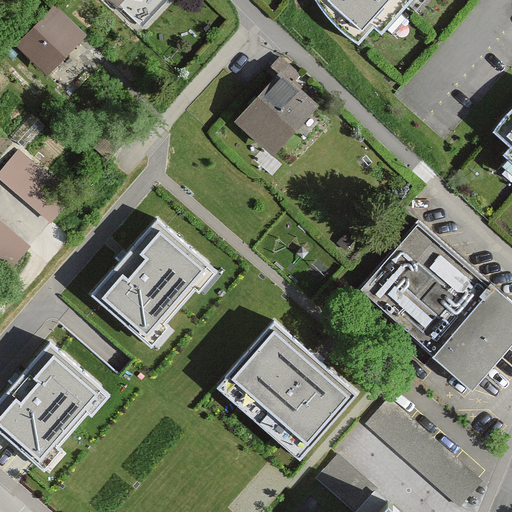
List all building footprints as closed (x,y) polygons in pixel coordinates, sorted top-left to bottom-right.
[(103,0),(117,12),(127,0),(103,0)] [(404,0),(316,0),(314,3),(363,46),(404,0)] [(57,7),(17,49),(49,79),(89,38),(57,7)] [(282,74),(237,122),(279,161),(323,113),(282,74)] [(511,117),(497,133),(511,147),(511,117)] [(20,151),(0,173),(0,181),(44,221),(68,194),(20,151)] [(511,337),(511,295),(420,215),(358,285),(471,384),(511,337)] [(159,218),(96,289),(154,340),(169,323),(163,318),(195,281),(200,285),(216,268),(159,218)] [(30,251),(0,224),(0,268),(9,276),(30,251)] [(271,322),(217,384),(300,455),(354,393),(271,322)] [(53,341),(0,400),(0,420),(48,463),(63,446),(56,440),(89,403),(94,408),(110,390),(53,341)] [(390,395),(368,419),(459,503),(481,479),(390,395)] [(399,511),(385,500),(374,511),(399,511)]
